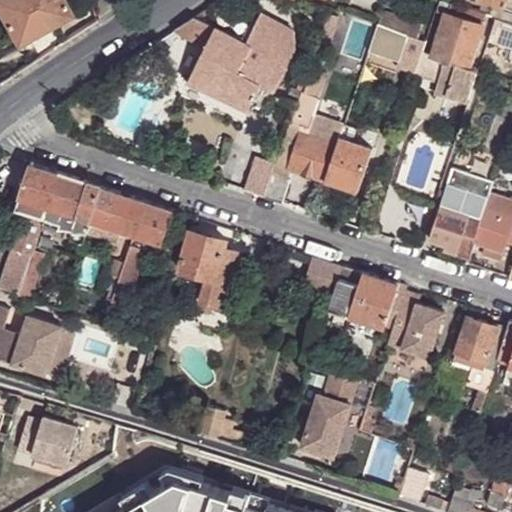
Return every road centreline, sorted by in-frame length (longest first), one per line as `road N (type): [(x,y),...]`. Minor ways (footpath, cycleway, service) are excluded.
road 1 (residential): [(0,128),(511,296)]
road 2 (residential): [(0,378),(427,511)]
road 3 (residential): [(177,0),(0,119)]
